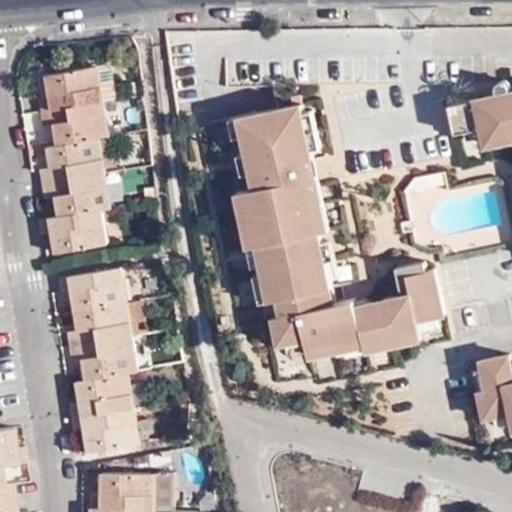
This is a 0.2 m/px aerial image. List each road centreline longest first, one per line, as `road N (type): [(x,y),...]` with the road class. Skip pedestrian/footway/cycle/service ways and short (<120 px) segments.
road 1 (residential): [(56,511),(5,167)]
road 2 (tertiary): [(0,12),(148,0)]
